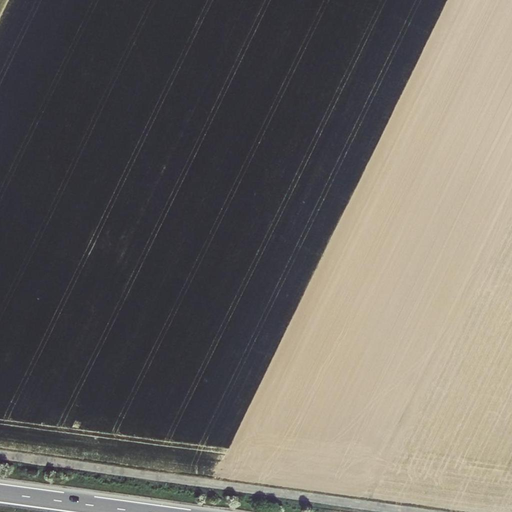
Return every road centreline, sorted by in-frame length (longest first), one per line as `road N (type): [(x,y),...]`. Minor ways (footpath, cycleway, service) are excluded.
road 1 (track): [(410,511),(0,455)]
road 2 (motorway): [(140,511),(0,493)]
